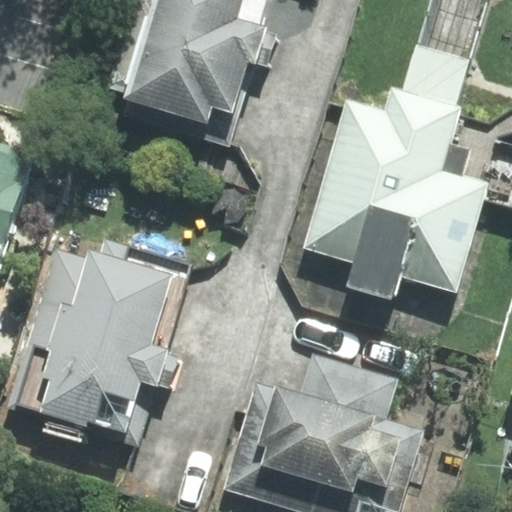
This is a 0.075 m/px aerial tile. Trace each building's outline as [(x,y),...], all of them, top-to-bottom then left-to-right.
[(127,92),(125,97),(130,98),(126,115),(228,144),(269,0),(133,0),(108,87),(127,92)] [(386,112),(347,101),(303,246),(455,292),(488,182),(464,175),(472,150),(449,144),(460,108),(454,107),(469,60),(417,44),(402,92),(393,89),(386,112)] [(0,137),(0,281),(41,150),(0,137)] [(164,353),(191,266),(104,240),(99,254),(88,251),(86,258),(55,248),(6,406),(46,418),(42,430),(82,442),(85,431),(138,448),(157,385),(171,390),(181,358),(164,353)] [(302,395),(255,381),(223,489),(301,511),(400,511),(424,431),(385,420),(397,380),(314,355),(302,395)]
